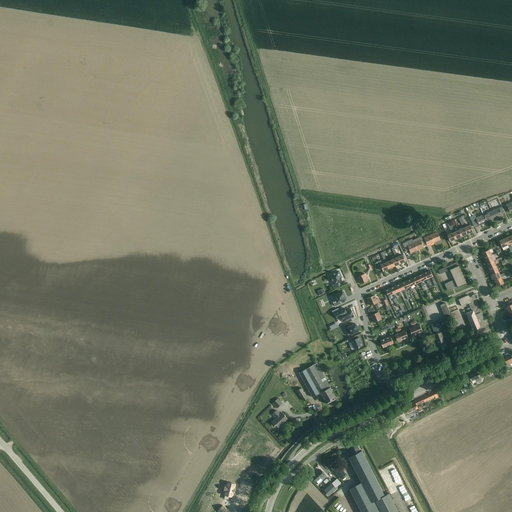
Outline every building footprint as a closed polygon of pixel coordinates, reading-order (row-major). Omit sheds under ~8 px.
[(491,211),(495,219),(502,215),(499,207),(491,211)] [(483,214),(487,222),(495,219),(491,211),(483,214)] [(471,217),(470,217),(474,227),(479,225),(479,226),(487,222),(483,214),(476,218),(475,215),(471,217)] [(470,225),(464,227),(467,234),(473,231),(470,225)] [(459,230),(461,236),(462,236),(467,234),(464,227),(461,229),(459,230)] [(453,232),(456,239),(456,238),(461,236),(459,230),(453,232)] [(430,235),(434,243),(440,240),(437,232),(430,235)] [(447,235),(450,241),(456,239),(453,232),(447,235)] [(427,245),(434,243),(430,235),(424,238),(427,245)] [(505,238),(499,241),(502,247),(505,246),(508,245),(505,238)] [(424,247),(421,239),(414,242),(417,250),(424,247)] [(406,242),(402,243),(406,251),(409,250),(411,253),(417,250),(414,242),(410,244),(408,241),(406,242)] [(482,253),(485,258),(491,255),(489,250),(482,253)] [(402,255),(397,257),(400,264),(401,263),(405,261),(402,255)] [(485,258),(487,264),(494,261),(491,255),(485,258)] [(392,259),(391,259),(394,266),(395,266),(400,264),(397,257),(392,259)] [(386,262),(389,269),(394,266),(391,259),(386,262)] [(380,260),(376,262),(379,269),(382,268),(383,271),(389,269),(386,262),(382,264),(380,260)] [(487,264),(490,270),(496,266),(494,261),(487,264)] [(445,284),(448,291),(457,286),(458,287),(467,283),(457,262),(448,266),(454,279),(445,284)] [(444,264),(433,269),(438,280),(449,275),(444,264)] [(490,270),(492,275),(499,272),(496,266),(490,270)] [(425,273),(427,279),(433,276),(430,270),(425,273)] [(339,272),(331,276),(334,285),(333,285),(335,289),(341,286),(339,283),(343,281),(341,278),(342,278),(339,272)] [(492,275),(495,281),(501,278),(499,272),(492,275)] [(419,275),(422,281),(427,279),(425,273),(419,275)] [(368,280),(365,274),(358,277),(361,284),(368,280)] [(408,280),(411,286),(417,284),(414,278),(408,280)] [(495,281),(497,286),(504,283),(501,278),(495,281)] [(402,283),(405,289),(411,286),(408,280),(402,283)] [(397,285),(400,291),(403,290),(403,292),(404,291),(408,299),(410,299),(405,289),(402,283),(397,285)] [(392,288),(394,294),(397,293),(397,294),(398,294),(398,293),(400,292),(400,291),(397,285),(392,288)] [(386,290),(388,297),(391,295),(392,297),(393,296),(394,295),(394,294),(392,288),(386,290)] [(344,291),(333,296),(336,302),(333,303),(335,306),(340,303),(340,301),(347,298),(344,291)] [(448,305),(448,306),(449,307),(459,331),(460,332),(461,332),(462,332),(463,332),(469,328),(468,326),(473,324),(474,325),(479,321),(482,319),(483,318),(483,317),(483,316),(483,315),(483,314),(477,295),(475,293),(474,293),(473,292),(471,292),(470,292),(452,300),(451,300),(450,301),(449,302),(449,303),(448,305)] [(370,305),(378,302),(379,302),(378,299),(377,300),(374,295),(367,298),(370,305)] [(451,316),(446,305),(445,303),(440,305),(441,307),(446,318),(451,316)] [(339,310),(334,312),(337,318),(340,317),(343,322),(354,316),(350,309),(344,311),(343,308),(339,310)] [(382,319),(379,312),(371,315),(374,322),(382,319)] [(434,334),(439,349),(447,346),(441,332),(444,331),(442,326),(445,325),(443,320),(431,324),(435,334),(434,334)] [(412,322),(410,323),(412,326),(414,325),(414,326),(417,333),(422,331),(420,324),(416,326),(414,321),(412,322)] [(350,322),(344,325),(349,335),(360,330),(356,322),(351,325),(350,322)] [(398,328),(403,339),(408,337),(405,330),(402,332),(400,327),(398,328)] [(398,342),(403,339),(398,328),(396,329),(397,332),(398,333),(395,335),(398,342)] [(387,337),(385,338),(388,345),(393,343),(391,336),(387,337)] [(356,350),(363,346),(359,338),(351,342),(356,350)] [(383,339),(380,341),(383,347),(388,345),(385,338),(383,339)] [(313,397),(320,393),(326,404),(336,398),(317,363),(299,373),(313,397)] [(477,371),(469,375),(471,381),(475,379),(476,382),(481,380),(480,377),(477,371)] [(304,401),(308,398),(301,388),(297,391),(304,401)] [(413,403),(404,407),(407,413),(408,413),(415,410),(418,408),(423,405),(421,403),(424,402),(424,403),(428,401),(428,400),(429,400),(430,400),(432,399),(432,398),(435,397),(435,398),(438,397),(441,395),(440,393),(437,394),(436,390),(415,400),(415,402),(413,403)] [(278,397),(273,403),(277,407),(283,402),(278,397)] [(278,428),(287,418),(282,413),(281,414),(277,409),(272,414),(276,418),(272,422),(278,428)] [(353,455),(349,457),(361,482),(355,486),(349,488),(361,511),(380,511),(375,500),(384,495),(363,453),(362,450),(361,451),(357,443),(349,447),(353,455)] [(333,456),(325,461),(328,465),(335,460),(333,456)] [(341,479),(346,474),(340,466),(334,471),(341,479)] [(317,473),(312,478),(316,482),(318,484),(323,480),(327,476),(325,474),(321,470),(317,473)] [(226,485),(225,491),(226,491),(225,495),(226,495),(225,499),(229,500),(230,496),(233,497),(234,492),(235,492),(235,489),(236,489),(236,488),(235,488),(236,484),(228,482),(227,486),(226,485)] [(329,495),(334,491),(337,489),(332,483),(324,490),(329,495)] [(384,495),(375,500),(380,511),(398,511),(389,493),(387,494),(384,495)]
